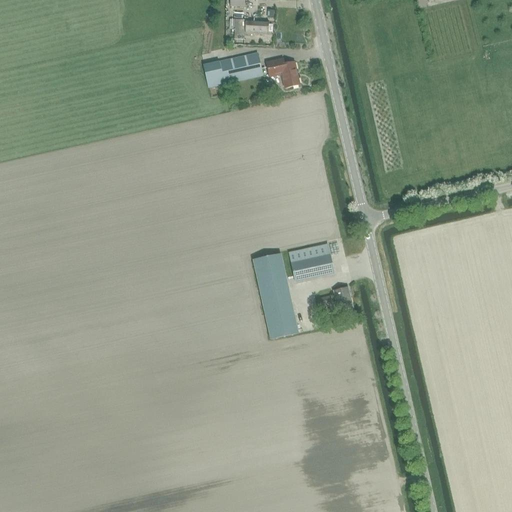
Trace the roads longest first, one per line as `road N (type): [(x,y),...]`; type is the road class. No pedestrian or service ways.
road 1 (unclassified): [(432,511),(365,221)]
road 2 (unclassified): [(365,221),(316,0)]
road 3 (unclassified): [(365,221),(511,187)]
